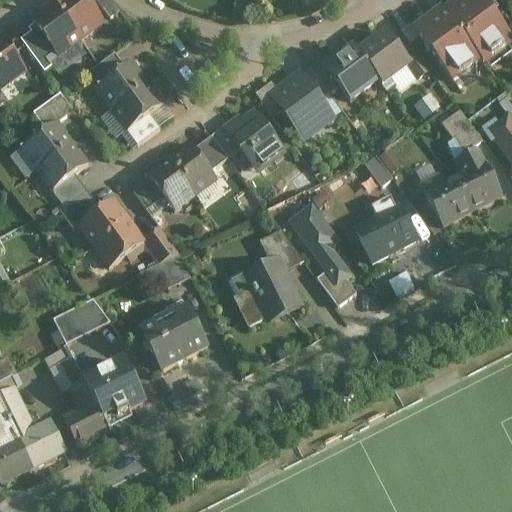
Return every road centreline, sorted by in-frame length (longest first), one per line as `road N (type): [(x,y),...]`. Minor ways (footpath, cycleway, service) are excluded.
road 1 (tertiary): [(38,511),(511,274)]
road 2 (residential): [(319,33),(126,171)]
road 3 (residential): [(123,0),(131,10),(226,37),(319,33)]
